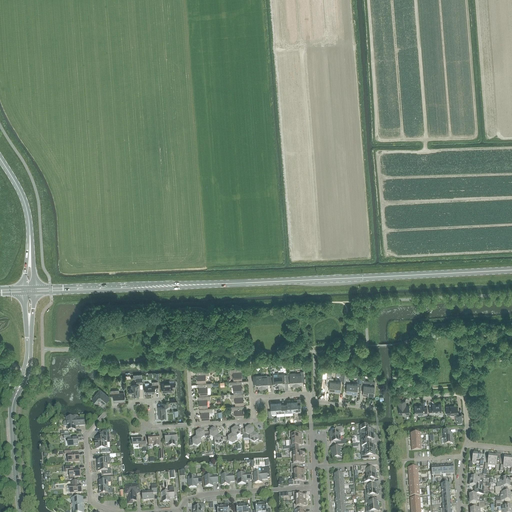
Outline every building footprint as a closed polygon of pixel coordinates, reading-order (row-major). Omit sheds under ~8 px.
[(229,370),(230,374),(233,373),(234,380),(242,379),(241,372),(240,373),(240,371),(242,371),(242,369),(229,370)] [(197,376),(198,383),(206,382),(205,375),(209,375),(209,371),(196,372),(196,375),(198,374),(198,375),(197,376)] [(301,373),(295,374),(296,385),(302,384),(301,380),(304,380),(304,372),(300,372),(301,373)] [(273,382),(274,384),(274,386),(279,386),(278,375),(278,373),(273,373),(273,376),(270,376),(270,382),(273,382)] [(329,391),(334,391),(335,382),(333,382),(333,379),(331,378),(332,374),(327,373),(325,385),(330,385),(329,391)] [(351,393),(352,384),(349,383),(350,380),(348,379),(349,374),(345,373),(344,375),(345,375),(344,381),(344,384),(347,385),(346,392),(351,393)] [(284,374),(278,375),(279,386),(285,386),(284,381),(287,381),(287,375),(284,375),(284,374)] [(290,375),(287,375),(287,381),(290,381),(291,385),(296,385),(295,374),(290,374),(290,375)] [(256,377),(253,377),(254,385),(257,384),(257,387),(262,387),(261,376),(256,376),(256,377)] [(261,376),(262,387),(268,387),(267,382),(270,382),(270,376),(267,376),(261,376)] [(362,376),(361,383),(361,385),(364,385),(363,394),(368,395),(369,385),(370,381),(365,381),(365,376),(362,376)] [(128,389),(129,393),(132,393),(132,396),(140,395),(139,385),(139,384),(142,383),(142,378),(136,379),(137,384),(137,385),(131,385),(132,388),(128,389)] [(243,391),(243,390),(243,389),(242,388),(241,388),(241,385),(240,385),(240,384),(242,384),(242,381),(229,382),(229,386),(233,386),(234,393),(238,392),(238,393),(243,393),(243,392),(243,391)] [(145,386),(145,394),(155,393),(155,389),(158,388),(158,382),(152,382),(152,386),(149,386),(149,383),(145,383),(145,386)] [(172,387),(175,387),(175,383),(162,384),(162,392),(173,392),(172,387)] [(199,388),(200,395),(208,394),(207,388),(211,387),(211,383),(198,384),(198,387),(200,387),(200,388),(199,388)] [(99,400),(104,404),(110,398),(100,390),(92,399),(97,403),(99,400)] [(110,397),(114,397),(114,402),(125,401),(124,398),(125,398),(125,397),(124,397),(124,393),(119,393),(119,390),(110,391),(110,397)] [(242,396),(244,396),(244,394),(231,394),(231,399),(235,398),(235,405),(244,404),(243,397),(242,397),(242,396)] [(199,400),(200,407),(208,407),(207,400),(211,400),(211,396),(198,397),(198,399),(200,399),(200,400),(199,400)] [(399,402),(399,407),(399,415),(409,414),(409,406),(405,406),(405,401),(399,402)] [(287,405),(284,405),(285,413),(293,412),(292,402),(287,403),(287,405)] [(297,402),(292,402),(293,412),(301,412),(301,404),(298,404),(297,402)] [(163,407),(158,407),(159,417),(162,417),(162,418),(163,418),(163,417),(166,417),(165,407),(171,407),(170,403),(163,403),(163,407)] [(281,405),(281,403),(276,404),(276,413),(285,413),(284,405),(281,405)] [(276,413),(276,404),(270,404),(271,411),(268,411),(268,418),(271,418),(271,414),(276,413)] [(432,405),(432,408),(429,408),(429,416),(439,415),(439,413),(442,413),(441,405),(436,405),(436,404),(432,405)] [(420,406),(414,407),(415,415),(418,415),(418,417),(427,416),(427,409),(424,409),(424,405),(420,406)] [(242,409),(244,409),(244,406),(231,407),(231,411),(235,411),(235,417),(243,417),(243,410),(242,410),(242,409)] [(458,415),(457,406),(446,407),(446,415),(455,414),(456,422),(462,421),(461,415),(458,415)] [(202,413),(201,413),(201,420),(210,419),(209,413),(213,412),(213,408),(200,409),(200,412),(202,412),(202,413)] [(84,425),(84,419),(75,419),(75,418),(66,418),(67,422),(65,422),(64,423),(63,423),(64,425),(64,426),(65,426),(68,426),(68,430),(76,430),(75,426),(84,425)] [(373,429),(371,429),(368,430),(368,426),(360,426),(360,431),(360,432),(360,434),(360,435),(360,436),(374,434),(374,433),(374,430),(373,430),(373,429)] [(243,430),(243,435),(243,439),(250,438),(250,436),(254,433),(254,429),(249,427),(246,429),(243,430)] [(340,437),(340,434),(343,433),(342,427),(336,428),(336,432),(329,432),(329,433),(330,433),(331,437),(340,437)] [(232,435),(236,437),(237,440),(242,437),(241,435),(243,435),(243,430),(240,430),(236,428),(232,430),(232,435)] [(210,432),(207,432),(207,437),(210,437),(214,439),(218,436),(218,431),(214,429),(210,432)] [(95,441),(95,444),(107,443),(110,443),(109,433),(107,433),(107,430),(99,431),(99,434),(100,434),(100,437),(100,438),(95,438),(96,441),(95,441)] [(205,437),(207,437),(207,432),(204,432),(200,430),(196,433),(196,437),(201,440),(205,437)] [(443,430),(444,444),(453,444),(452,433),(450,433),(450,430),(443,430)] [(291,437),(292,441),(302,440),(302,439),(303,438),(303,435),(301,435),(301,434),(296,435),(296,431),(288,432),(289,437),(291,437)] [(258,435),(254,433),(250,436),(250,438),(250,441),(254,443),(258,440),(259,441),(261,441),(261,435),(258,435)] [(175,442),(177,442),(176,434),(165,435),(165,443),(169,443),(169,446),(175,446),(175,442)] [(360,436),(361,443),(369,443),(369,440),(374,440),(374,439),(375,439),(375,435),(374,435),(374,434),(360,436)] [(70,435),(64,435),(64,439),(68,439),(68,447),(78,446),(78,442),(79,442),(79,438),(78,438),(70,438),(70,435)] [(236,437),(232,435),(228,438),(225,438),(226,442),(229,442),(233,444),(237,442),(237,440),(236,437)] [(154,445),(154,447),(159,446),(159,444),(159,436),(148,436),(149,445),(154,445)] [(218,436),(214,439),(215,443),(219,445),(223,443),(226,442),(225,438),(222,438),(218,436)] [(142,444),(143,452),(146,452),(146,442),(142,442),(142,437),(132,438),(132,441),(132,442),(132,445),(142,444)] [(201,440),(196,437),(193,440),(190,440),(190,446),(192,446),(193,445),(197,447),(201,444),(201,440)] [(331,443),(337,442),(337,445),(344,445),(343,440),(341,440),(340,437),(331,437),(330,437),(330,438),(331,438),(331,443)] [(302,441),(302,440),(292,441),(289,441),(290,450),(298,449),(298,446),(302,446),(302,445),(304,445),(303,441),(302,441)] [(107,443),(95,444),(95,447),(96,447),(96,450),(101,449),(101,450),(102,453),(101,453),(110,453),(110,448),(107,449),(107,443)] [(364,448),(364,452),(375,451),(375,450),(376,450),(375,446),(375,445),(369,446),(369,443),(361,443),(361,446),(361,448),(364,448)] [(298,449),(290,450),(290,459),(293,458),(303,458),(303,457),(304,456),(304,453),(303,452),(299,452),(298,449)] [(65,451),(65,455),(68,454),(68,463),(79,462),(79,453),(71,454),(71,450),(65,451)] [(375,451),(364,452),(362,452),(361,453),(361,455),(362,456),(362,460),(369,459),(368,456),(375,456),(375,455),(376,455),(376,452),(375,451)] [(473,464),(476,464),(477,453),(476,452),(474,452),(473,453),(472,462),(469,462),(469,468),(472,468),(473,464)] [(332,459),(338,458),(338,461),(345,461),(344,456),(342,456),(342,453),(332,453),(331,454),(332,454),(332,459)] [(488,465),(492,466),(493,455),(492,455),(492,454),(490,454),(489,454),(489,455),(488,464),(485,463),(484,470),(488,470),(488,465)] [(504,467),(507,467),(509,456),(508,456),(507,456),(505,455),(505,456),(504,457),(503,465),(501,465),(500,471),(503,472),(504,467)] [(97,460),(97,466),(107,465),(110,465),(109,456),(102,457),(102,460),(97,460)] [(291,464),(291,467),(298,467),(298,464),(303,463),(305,463),(305,459),(303,459),(303,458),(293,458),(293,464),(291,464)] [(107,465),(97,466),(98,472),(103,471),(103,475),(111,474),(111,468),(108,469),(107,465)] [(73,470),(72,466),(63,467),(63,472),(66,471),(66,473),(69,472),(70,478),(70,481),(75,480),(74,477),(80,477),(80,473),(80,469),(73,470)] [(366,472),(366,475),(376,474),(375,469),(369,469),(369,466),(361,466),(361,470),(363,470),(363,472),(366,472)] [(294,473),(294,476),(304,476),(304,475),(306,474),(305,471),(304,470),(299,470),(298,467),(291,467),(291,473),(294,473)] [(261,468),(261,473),(254,473),(254,483),(262,483),(262,480),(267,480),(267,478),(270,478),(269,468),(261,468)] [(246,481),(251,481),(250,474),(245,474),(237,474),(238,484),(246,484),(246,481)] [(371,480),(374,479),(377,479),(377,478),(376,478),(376,474),(366,475),(366,478),(363,478),(364,483),(370,483),(371,482),(371,480)] [(188,478),(189,488),(197,487),(196,485),(202,484),(201,475),(197,475),(197,478),(196,478),(196,477),(188,478)] [(229,485),(229,482),(234,482),(234,475),(229,475),(221,476),(222,486),(229,485)] [(213,486),(213,483),(218,483),(218,476),(212,477),(212,476),(205,477),(205,487),(213,486)] [(304,477),(304,476),(294,476),(294,480),(290,480),(288,481),(289,486),(300,485),(299,482),(305,481),(306,480),(306,477),(304,477)] [(99,482),(98,482),(99,485),(99,486),(100,488),(108,487),(108,483),(111,483),(111,477),(104,478),(104,481),(99,481),(99,482)] [(72,486),(70,486),(70,493),(82,492),(81,485),(79,485),(79,482),(72,482),(72,486)] [(483,483),(469,482),(468,483),(468,485),(469,486),(475,487),(475,491),(475,492),(484,491),(484,487),(483,487),(483,483)] [(495,487),(495,491),(501,490),(501,487),(510,487),(510,486),(511,486),(511,484),(510,483),(510,482),(499,483),(500,487),(495,487)] [(364,486),(367,486),(367,491),(378,490),(377,490),(376,485),(370,485),(370,483),(364,483),(364,486)] [(128,498),(128,504),(129,504),(132,504),(133,503),(133,501),(136,501),(136,494),(140,493),(139,485),(130,486),(130,487),(125,487),(126,494),(129,494),(129,498),(128,498)] [(143,500),(143,501),(146,501),(146,500),(154,499),(153,493),(157,493),(157,485),(151,485),(152,491),(142,492),(143,500)] [(100,490),(99,491),(99,494),(100,494),(105,494),(105,497),(112,496),(112,494),(112,487),(108,487),(100,488),(100,490)] [(174,498),(174,487),(169,487),(169,492),(162,492),(162,493),(161,493),(161,497),(163,497),(163,502),(170,501),(170,498),(174,498)] [(367,491),(367,494),(365,494),(365,499),(371,499),(371,496),(378,495),(379,494),(379,491),(378,491),(378,490),(367,491)] [(305,495),(301,495),(300,495),(300,492),(293,492),(293,498),(293,501),(296,501),(306,500),(306,499),(307,499),(307,495),(306,495),(305,495)] [(71,499),(72,499),(73,503),(72,503),(72,504),(72,507),(73,508),(74,508),(73,511),(82,511),(83,507),(82,507),(81,498),(82,498),(71,499)] [(365,504),(368,504),(368,507),(379,506),(378,506),(378,501),(371,502),(371,499),(365,499),(365,504)] [(294,510),(301,510),(301,507),(306,506),(308,505),(307,502),(306,501),(306,500),(296,501),(296,504),(293,505),(294,510)] [(264,503),(261,503),(261,511),(270,511),(270,509),(267,510),(267,502),(264,503)] [(261,511),(261,503),(259,503),(255,503),(256,510),(253,511),(261,511)]
